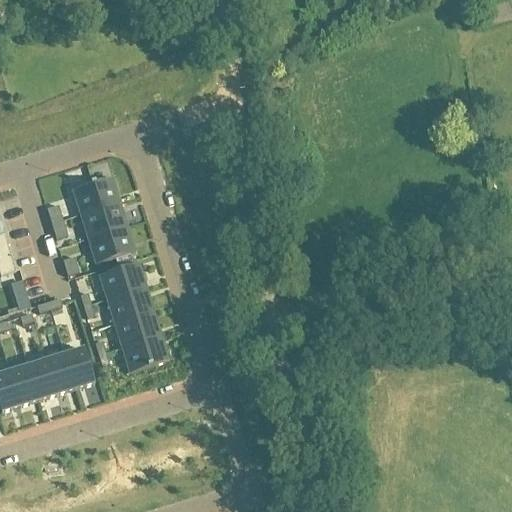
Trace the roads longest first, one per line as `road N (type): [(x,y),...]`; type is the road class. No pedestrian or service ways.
road 1 (residential): [(299,511),(240,102)]
road 2 (residential): [(217,390),(137,136)]
road 3 (track): [(269,306),(511,219)]
road 4 (track): [(445,0),(489,227)]
road 5 (residential): [(0,458),(217,390)]
road 6 (residential): [(181,511),(248,491),(217,390)]
road 7 (residential): [(0,177),(137,136)]
